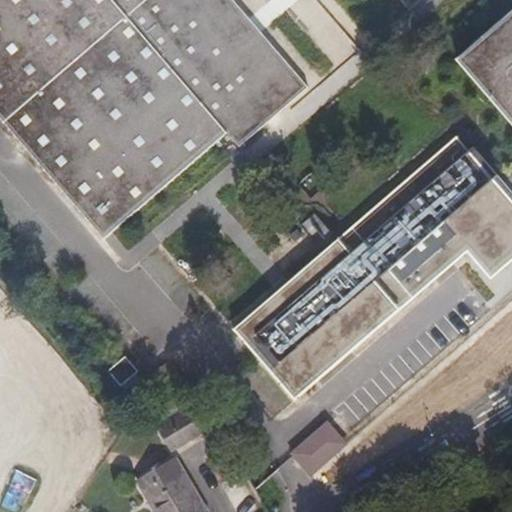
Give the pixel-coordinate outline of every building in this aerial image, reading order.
[(237,0),(0,0),(0,118),(105,241),(114,234),(221,142),(234,131),(246,145),(313,88),(237,0)] [(511,11),(450,65),(509,133),(511,131),(511,11)] [(337,238),(226,334),(289,407),(460,260),(482,285),(511,259),(511,205),(497,188),(454,138),(337,238)] [(295,229),(313,254),(333,240),(314,214),(295,229)] [(121,358),(104,371),(117,388),(135,375),(121,358)] [(166,382),(124,407),(139,428),(179,402),(166,382)] [(309,480),(347,446),(324,421),(286,456),(309,480)] [(200,423),(163,445),(178,467),(213,445),(200,423)] [(30,493),(35,477),(15,471),(10,487),(30,493)] [(202,511),(181,476),(141,500),(148,511),(202,511)]
